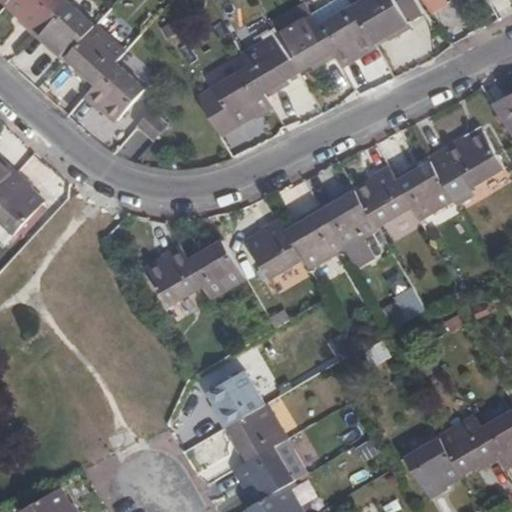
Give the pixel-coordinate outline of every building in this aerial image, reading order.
[(10,0),(8,2),(24,16),(21,20),(36,33),(66,0),(10,0)] [(66,0),(36,33),(50,46),(53,43),(67,56),(95,25),(66,0)] [(321,22),(355,2),(354,0),(338,0),(316,13),(321,22)] [(358,0),(355,2),(378,39),(394,30),(396,33),(413,23),(399,0),(358,0)] [(424,0),(435,15),(450,6),(446,0),(424,0)] [(315,11),(309,2),(274,22),(281,32),(315,11)] [(339,52),(345,63),(363,52),(361,49),(378,39),(355,2),(321,22),(339,52)] [(281,32),(302,67),(319,58),(321,62),(339,52),(321,22),(316,13),(315,11),(281,32)] [(95,25),(67,56),(84,70),(80,74),(95,87),(118,60),(125,52),(95,25)] [(284,78),(302,67),(281,32),(243,54),(250,66),(267,95),(286,83),(284,78)] [(95,87),(87,95),(102,108),(104,105),(119,118),(123,114),(148,86),(118,60),(95,87)] [(259,117),(275,108),(267,95),(250,66),(219,85),(240,121),(256,112),(259,117)] [(511,97),(495,105),(511,130),(511,97)] [(141,128),(159,144),(172,129),(153,113),(141,128)] [(466,144),(433,163),(435,167),(450,193),(468,182),(473,192),(507,172),(487,138),(468,149),(466,144)] [(0,188),(16,171),(2,159),(0,161),(0,188)] [(398,183),(415,213),(421,224),(456,203),(450,193),(435,167),(417,178),(414,173),(398,183)] [(16,171),(0,188),(0,220),(13,232),(41,202),(28,189),(32,185),(16,171)] [(398,183),(392,173),(375,184),(377,187),(358,198),(380,233),(415,213),(398,183)] [(380,233),(358,198),(341,208),(338,203),(322,212),(346,253),(364,242),(380,233)] [(346,253),(322,212),(302,224),(305,228),(290,237),(304,259),(312,273),(346,253)] [(290,237),(280,219),(261,230),(265,236),(249,245),(267,280),(304,259),(290,237)] [(244,276),(223,241),(206,252),(203,246),(185,257),(202,284),(209,297),(244,276)] [(346,253),(358,273),(376,262),(364,242),(346,253)] [(185,257),(178,245),(161,254),(164,259),(148,268),(168,304),(202,284),(185,257)] [(426,314),(416,297),(398,307),(409,325),(426,314)] [(202,379),(210,392),(241,373),(233,360),(202,379)] [(216,415),(226,433),(231,431),(267,410),(247,375),(211,396),(221,412),(216,415)] [(326,406),(337,400),(328,381),(317,387),(326,406)] [(277,450),(288,444),(267,410),(231,431),(241,448),(236,450),(246,468),(277,450)] [(511,415),(485,431),(500,458),(508,471),(511,468),(511,415)] [(485,431),(478,419),(442,440),(462,474),(480,464),(482,468),(500,458),(485,431)] [(462,474),(442,440),(408,459),(431,498),(447,488),(445,485),(462,474)] [(246,468),(236,474),(246,490),(251,487),(261,504),(289,488),(296,484),(277,450),(246,468)] [(261,504),(252,509),(253,511),(302,511),(289,488),(261,504)] [(71,509),(60,491),(25,511),(80,511),(77,506),(71,509)]
